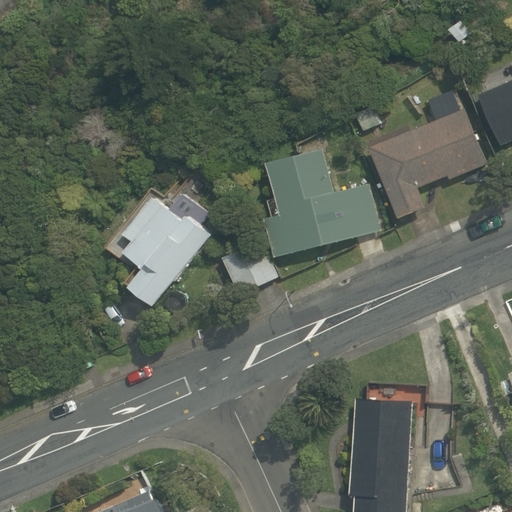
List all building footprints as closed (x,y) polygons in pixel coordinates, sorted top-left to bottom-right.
[(511,84),(486,96),(508,148),(511,145),(511,84)] [(471,110),(377,149),(406,221),(435,209),(427,190),(455,177),(457,181),(494,166),(471,110)] [(289,217),(273,220),(283,260),(387,232),(375,185),(342,194),(332,152),(277,166),(289,217)] [(156,272),(142,290),(165,309),(220,237),(206,226),(214,215),(189,196),(177,210),(164,200),(159,206),(158,205),(151,213),(152,214),(133,236),(143,243),(133,255),(156,272)] [(246,297),(285,279),(268,242),(229,259),(246,297)] [(367,396),(355,396),(350,491),(355,491),(354,511),(409,511),(414,444),(423,444),(426,381),(368,378),(367,396)] [(183,511),(181,504),(161,511),(151,482),(94,502),(97,511),(183,511)]
